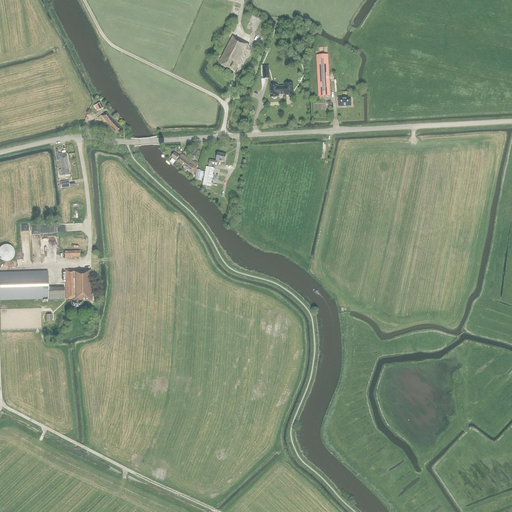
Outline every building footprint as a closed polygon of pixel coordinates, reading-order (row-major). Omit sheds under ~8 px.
[(250,49),(253,44),(248,42),(247,43),(237,38),(232,36),(224,52),(218,64),(221,65),(220,65),(231,71),(235,72),(247,47),(250,49)] [(316,55),(318,96),(320,96),(324,96),(330,96),(328,64),(328,54),(316,55)] [(285,96),(293,95),(293,83),(284,84),(284,86),(278,87),(278,85),(269,86),(270,98),(279,97),(278,94),(285,94),(285,96)] [(351,106),(351,97),(338,98),(339,107),(351,106)] [(117,133),(121,129),(111,119),(106,113),(102,116),(107,123),(117,133)] [(176,161),(179,156),(174,152),(170,157),(176,161)] [(59,154),(57,155),(57,159),(57,161),(60,161),(61,167),(61,170),(61,172),(59,173),(60,176),(69,175),(66,153),(59,154)] [(217,161),(225,162),(226,155),(217,153),(216,161),(209,160),(208,167),(206,167),(203,185),(211,187),(214,168),(216,169),(217,161)] [(176,161),(181,164),(184,167),(189,160),(181,154),(176,161)] [(193,163),(189,160),(184,167),(193,173),(193,172),(196,174),(197,170),(196,168),(198,166),(196,165),(197,164),(194,162),(193,163)] [(197,170),(196,174),(195,179),(202,181),(204,171),(197,170)] [(15,253),(15,252),(14,251),(14,250),(13,249),(12,248),(12,247),(11,246),(9,245),(8,245),(7,245),(6,245),(4,245),(3,245),(2,246),(1,247),(0,247),(0,258),(0,259),(1,260),(2,261),(4,261),(5,261),(6,261),(7,261),(9,261),(10,261),(11,260),(12,259),(13,258),(14,257),(14,256),(14,255),(15,253)] [(72,257),(80,257),(80,251),(65,251),(65,259),(72,259),(72,257)] [(82,301),(92,301),(91,270),(86,270),(86,269),(65,270),(66,300),(72,299),(72,301),(71,301),(71,307),(82,307),(82,301)] [(0,299),(48,298),(48,287),(48,273),(0,274),(0,299)] [(64,300),(64,287),(52,287),(52,292),(49,292),(49,300),(64,300)]
